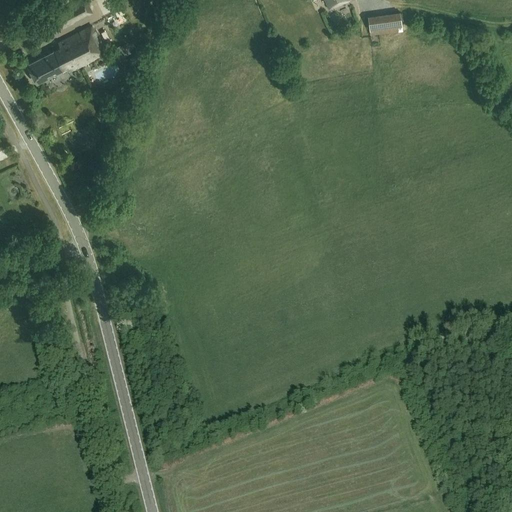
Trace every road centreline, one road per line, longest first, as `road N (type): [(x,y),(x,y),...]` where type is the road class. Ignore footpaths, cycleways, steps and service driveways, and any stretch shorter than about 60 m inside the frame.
road 1 (secondary): [(153,511),(81,240),(0,83)]
road 2 (track): [(165,0),(81,240),(64,253)]
